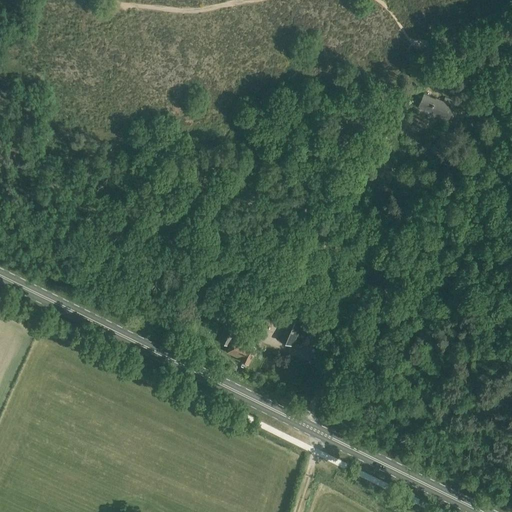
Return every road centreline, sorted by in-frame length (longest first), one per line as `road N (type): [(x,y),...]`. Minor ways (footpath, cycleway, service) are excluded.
road 1 (primary): [(308,427),(0,276)]
road 2 (primary): [(481,511),(308,427)]
road 3 (unclassified): [(394,275),(308,427)]
